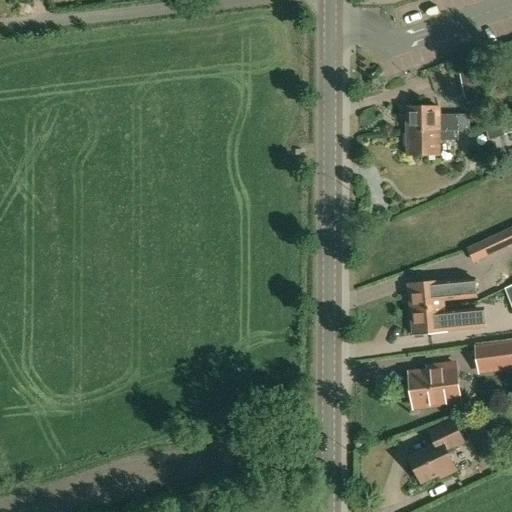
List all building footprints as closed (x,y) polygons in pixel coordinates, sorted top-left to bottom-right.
[(479,68),(459,73),(465,99),(485,94),(479,68)] [(470,130),(470,115),(439,115),(439,106),(407,107),(407,131),(459,131),(470,130)] [(501,123),(485,128),(489,141),(505,136),(501,123)] [(460,140),(459,131),(407,131),(408,156),(440,156),(439,140),(460,140)] [(503,234),(469,249),(474,261),(508,246),(503,234)] [(408,285),(411,310),(445,307),(445,306),(444,301),(476,298),(474,279),(442,282),(442,281),(408,285)] [(413,334),(446,331),(446,330),(484,326),(483,308),(456,310),(455,305),(445,306),(445,307),(411,310),(413,334)] [(478,349),(480,373),(511,369),(511,345),(487,348),(478,349)] [(441,370),(411,373),(415,407),(459,403),(456,365),(440,366),(441,370)] [(435,444),(408,456),(420,482),(438,474),(440,478),(454,472),(446,455),(455,451),(453,447),(462,444),(452,422),(430,431),(435,444)]
